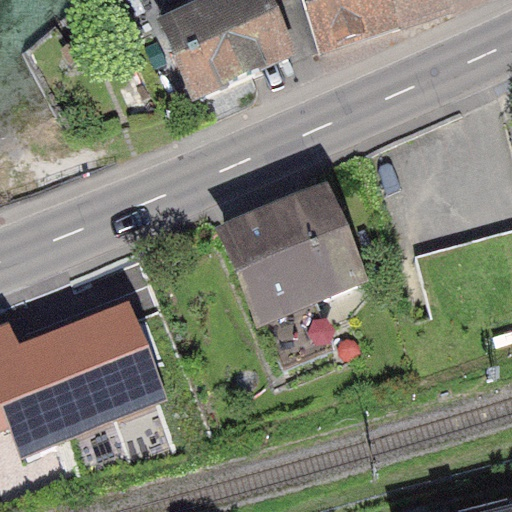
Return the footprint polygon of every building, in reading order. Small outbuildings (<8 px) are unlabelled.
[(193,0),(168,33),(196,104),(288,63),(264,0),(193,0)] [(303,0),(326,61),(402,34),(393,0),(303,0)] [(393,0),(402,34),(452,16),(446,0),(393,0)] [(343,201),(237,243),(272,330),(378,288),(343,201)] [(511,240),(424,264),(441,327),(511,308),(511,240)] [(15,340),(0,346),(0,440),(48,421),(15,340)] [(75,426),(110,420),(109,416),(136,411),(130,376),(68,387),(75,426)]
